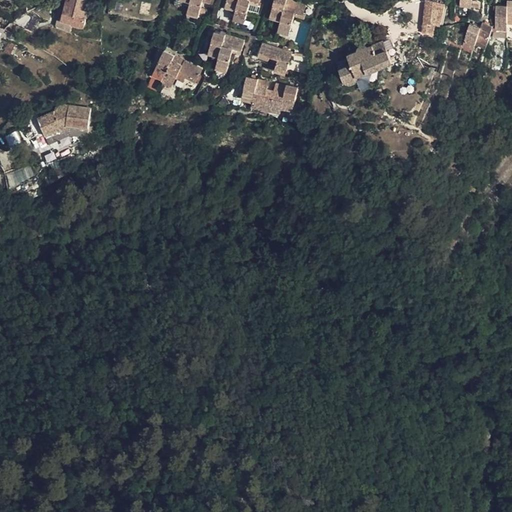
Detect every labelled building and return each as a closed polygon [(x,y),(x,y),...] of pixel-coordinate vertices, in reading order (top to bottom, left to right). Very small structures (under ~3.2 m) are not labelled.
[(62,19),(73,22),(85,25),(89,6),(85,4),(86,0),(71,0),(71,2),(67,1),(62,19)] [(191,0),(190,3),(188,10),(199,13),(203,0),(213,4),(214,0),(191,0)] [(226,0),(226,3),(236,7),(235,10),(234,15),(245,19),(250,3),(250,0),(253,0),(259,1),(259,0),(226,0)] [(282,18),(280,21),(278,29),(289,32),(294,16),(295,12),(303,14),(307,3),(296,0),(274,0),(270,14),(282,18)] [(441,26),(446,4),(426,0),(419,34),(432,37),(435,25),(441,26)] [(496,26),(508,25),(508,24),(508,21),(511,20),(511,0),(507,0),(508,5),(496,5),(496,26)] [(27,12),(14,20),(33,31),(39,19),(27,12)] [(337,12),(336,21),(346,22),(347,13),(337,12)] [(483,21),(481,26),(476,41),(486,45),(493,25),(483,21)] [(476,41),(481,26),(470,22),(462,45),(463,46),(473,50),(475,44),(476,41)] [(220,54),(219,58),(217,65),(228,68),(233,52),(234,48),(242,50),(245,39),(215,30),(209,51),(220,54)] [(357,80),(359,76),(392,62),(383,41),(368,46),(365,45),(362,45),(359,46),(357,48),(357,50),(348,54),(352,64),(340,68),(345,81),(346,83),(350,84),(354,82),(357,80)] [(259,53),(270,56),(278,59),(275,68),(287,72),(292,51),(262,42),(259,53)] [(9,55),(14,47),(8,45),(4,52),(9,55)] [(471,54),(473,50),(463,46),(462,50),(471,54)] [(164,78),(174,83),(177,78),(180,70),(198,78),(203,68),(164,50),(163,51),(159,49),(156,55),(160,58),(152,76),(162,81),(164,78)] [(197,82),(198,78),(180,70),(177,78),(184,82),(187,77),(197,82)] [(247,76),(243,96),(253,98),(253,102),(264,104),(263,109),(280,112),(281,108),(282,104),(293,107),(297,87),(287,84),(286,85),(275,82),(274,89),(267,88),(268,84),(257,82),(258,78),(247,76)] [(173,86),(174,83),(164,78),(162,81),(173,86)] [(56,108),(56,109),(40,117),(51,142),(72,132),(92,134),(94,108),(61,104),(60,104),(59,104),(57,105),(56,106),(56,108)]
